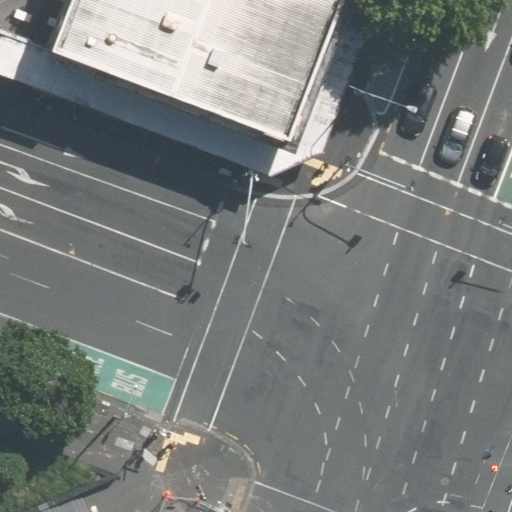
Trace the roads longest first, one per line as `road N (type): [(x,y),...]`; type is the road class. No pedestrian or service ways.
road 1 (secondary): [(0,225),(370,362)]
road 2 (primary): [(509,0),(370,362)]
road 3 (primary): [(370,362),(317,511)]
road 4 (tertiary): [(370,362),(511,408)]
